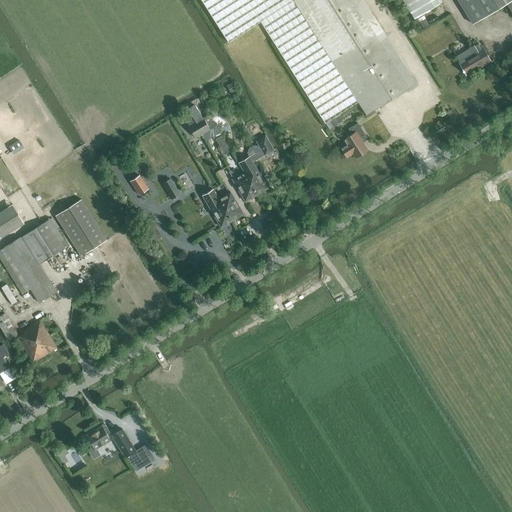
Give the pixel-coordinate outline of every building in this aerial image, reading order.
[(416,83),(382,29),(363,0),(201,0),(229,42),(260,22),(325,123),(358,102),(366,115),(416,83)] [(401,0),(414,19),(440,3),(438,0),(401,0)] [(511,12),(511,0),(457,0),(472,24),(506,3),(511,12)] [(480,67),(490,61),(482,48),(477,51),(474,46),(456,57),(466,76),(480,68),(480,67)] [(231,92),(237,89),(233,82),(232,83),(227,86),(231,92)] [(194,105),(187,109),(194,120),(202,134),(208,131),(210,129),(216,126),(209,114),(203,118),(194,105)] [(333,126),(342,120),(339,115),(330,121),(333,126)] [(194,120),(188,123),(196,137),(202,134),(194,120)] [(347,145),(341,148),(346,157),(353,153),(355,158),(367,150),(360,139),(365,135),(358,123),(348,129),(352,135),(344,140),(347,145)] [(221,136),(215,139),(222,150),(228,147),(221,136)] [(265,136),(256,141),(259,146),(258,145),(256,145),(255,145),(254,145),(253,146),(251,147),(250,148),(249,149),(249,150),(248,152),(247,152),(253,162),(265,155),(274,150),(265,136)] [(244,172),(243,172),(256,195),(268,188),(249,156),(239,162),(244,172)] [(232,179),(245,201),(256,195),(243,172),(238,175),(234,169),(229,172),(233,179),(232,179)] [(124,173),(112,181),(116,186),(127,178),(124,173)] [(132,175),(128,177),(140,195),(148,189),(139,175),(134,178),(132,175)] [(179,195),(169,178),(162,183),(171,199),(179,195)] [(243,214),(230,192),(218,199),(213,189),(202,195),(221,227),(243,214)] [(107,240),(81,199),(72,205),(56,216),(82,256),(100,244),(107,240)] [(0,212),(0,238),(1,240),(25,224),(12,204),(0,212)] [(140,219),(147,215),(142,208),(136,212),(140,219)] [(69,246),(51,218),(4,247),(5,248),(0,250),(0,257),(22,294),(31,289),(39,302),(57,292),(40,264),(69,246)] [(150,228),(157,239),(163,235),(156,224),(150,228)] [(11,297),(16,293),(6,281),(1,286),(11,297)] [(265,315),(278,307),(273,300),(260,308),(265,315)] [(5,313),(0,316),(0,325),(9,341),(17,336),(18,335),(5,313)] [(24,332),(18,336),(34,362),(57,347),(41,320),(23,331),(24,332)] [(0,346),(0,373),(10,368),(4,357),(9,354),(3,344),(0,346)] [(102,427),(102,426),(86,436),(95,450),(91,452),(95,457),(100,454),(97,449),(111,440),(107,434),(110,432),(105,425),(102,427)] [(117,432),(112,435),(125,457),(126,456),(133,466),(136,471),(145,466),(142,461),(135,450),(124,432),(122,429),(117,432)] [(135,450),(145,466),(155,459),(146,444),(135,450)] [(63,464),(68,461),(62,451),(57,454),(63,464)]
